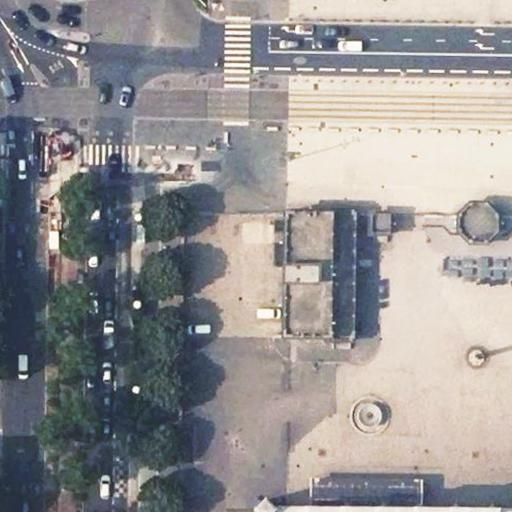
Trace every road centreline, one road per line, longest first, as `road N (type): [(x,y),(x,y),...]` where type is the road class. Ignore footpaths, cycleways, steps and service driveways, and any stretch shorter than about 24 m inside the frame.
road 1 (tertiary): [(511,55),(135,52)]
road 2 (primary): [(30,94),(26,418)]
road 3 (primary): [(28,0),(86,18),(146,0)]
